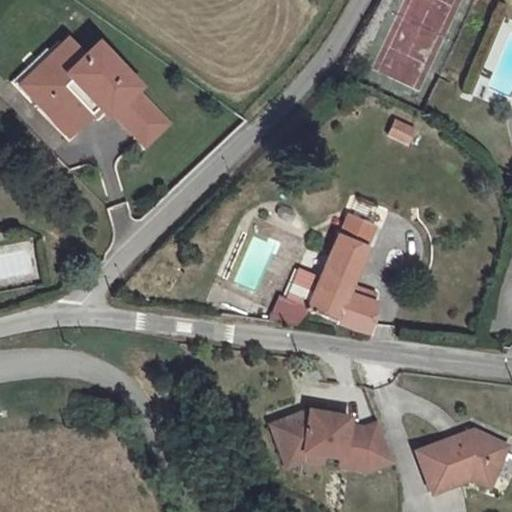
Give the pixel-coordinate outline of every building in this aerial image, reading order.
[(44,42),(11,75),(37,104),(43,99),(71,125),(100,97),(105,104),(115,104),(141,133),(151,132),(165,117),(133,87),(134,77),(100,43),(88,43),(82,49),(68,35),(54,50),(44,42)] [(384,135),(407,145),(416,125),(392,115),(384,135)] [(311,306),(372,332),(377,298),(374,297),(345,288),(349,278),(373,222),(344,213),(318,275),(297,268),(287,300),(280,298),(273,320),(299,324),(311,306)] [(377,288),(349,278),(345,288),(374,297),(377,288)] [(392,462),(378,425),(363,430),(346,428),(348,420),(334,418),(335,414),(308,410),(307,417),(301,416),(272,427),(286,468),(303,462),(321,465),(322,456),(340,459),(339,467),(367,471),(392,462)] [(472,431),(415,453),(431,494),(471,479),(488,486),(506,447),(472,431)]
